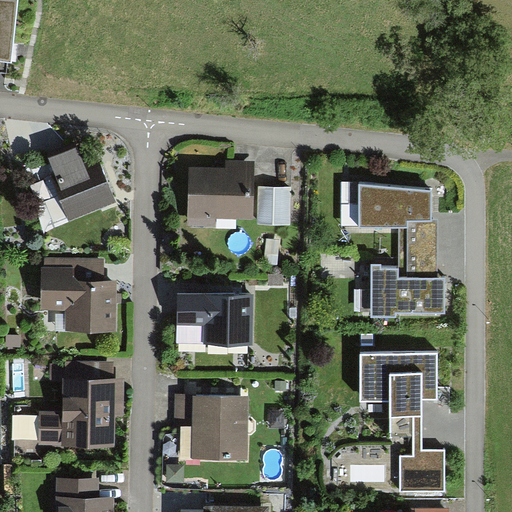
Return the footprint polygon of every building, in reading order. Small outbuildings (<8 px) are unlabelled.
[(17,0),(0,0),(0,67),(7,68),(9,53),(12,54),(17,0)] [(78,137),(49,149),(57,169),(51,171),(69,217),(118,198),(99,151),(86,157),(78,137)] [(227,163),(189,162),(188,222),(217,223),(217,214),(255,215),(256,157),(227,157),(227,163)] [(432,182),(359,176),(359,219),(400,220),(399,248),(438,248),(439,215),(433,215),(432,182)] [(291,221),(292,184),(259,182),(257,220),(291,221)] [(281,237),(266,235),(265,252),(279,253),(281,237)] [(397,305),(446,305),(446,270),(439,270),(438,248),(399,248),(399,255),(371,255),(372,308),(397,308),(397,305)] [(45,263),(42,263),(42,305),(66,305),(66,326),(117,326),(117,275),(105,275),(105,255),(45,255),(45,263)] [(284,271),(268,271),(268,283),(284,283),(284,271)] [(255,288),(179,286),(177,340),(254,342),(255,288)] [(440,345),(361,344),(360,393),(391,393),(390,431),(414,431),(423,431),(423,394),(439,395),(440,345)] [(66,362),(51,362),(51,378),(63,379),(63,405),(39,405),(39,441),(116,442),(116,413),(125,413),(125,373),(115,373),(115,358),(66,358),(66,362)] [(250,391),(176,390),(175,425),(181,426),(181,456),(248,458),(250,391)] [(414,431),(414,450),(400,451),(401,488),(446,488),(446,445),(424,445),(423,431),(414,431)] [(100,473),(59,472),(57,511),(114,511),(115,492),(100,492),(100,473)] [(271,511),(272,500),(203,498),(203,503),(181,502),(180,511),(271,511)]
